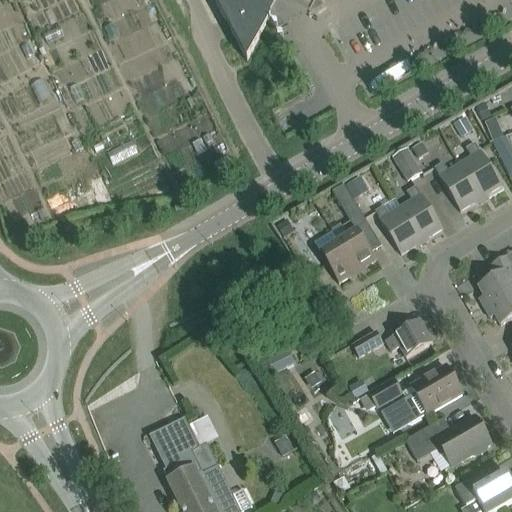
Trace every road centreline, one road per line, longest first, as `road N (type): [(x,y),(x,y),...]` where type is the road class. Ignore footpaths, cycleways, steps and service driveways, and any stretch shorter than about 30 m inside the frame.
road 1 (unclassified): [(511,51),(55,318)]
road 2 (residential): [(511,429),(433,293)]
road 3 (residential): [(433,293),(427,276),(441,256),(511,214)]
road 4 (primary): [(89,511),(33,403)]
